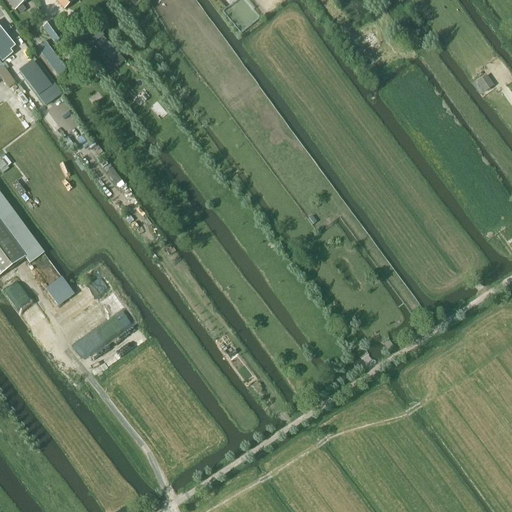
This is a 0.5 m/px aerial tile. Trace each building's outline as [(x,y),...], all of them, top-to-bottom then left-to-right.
[(7,0),(15,10),(27,0),(7,0)] [(55,0),(65,10),(74,1),(73,1),(72,0),(55,0)] [(64,55),(72,51),(51,22),(43,28),(64,55)] [(95,29),(88,36),(111,62),(119,55),(102,36),(103,35),(97,28),(95,29)] [(0,29),(0,59),(0,60),(2,62),(12,54),(10,52),(15,48),(0,29)] [(58,77),(66,71),(45,43),(37,49),(58,77)] [(44,78),(32,63),(19,73),(40,101),(53,91),(46,82),(44,83),(42,80),(44,78)] [(493,86),(486,76),(476,83),(484,93),(493,86)] [(111,169),(106,172),(116,185),(121,182),(111,169)] [(30,265),(44,254),(0,195),(0,274),(24,257),(30,265)]
